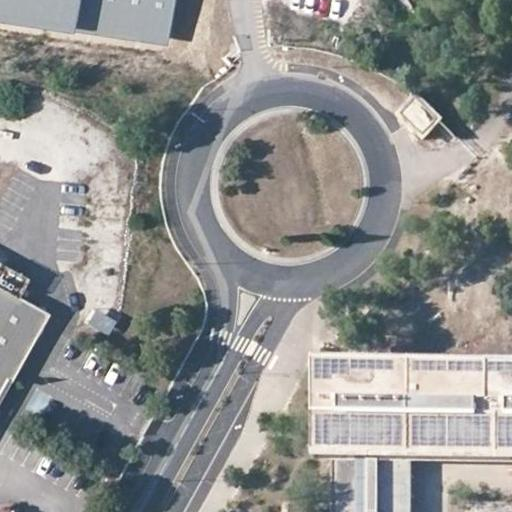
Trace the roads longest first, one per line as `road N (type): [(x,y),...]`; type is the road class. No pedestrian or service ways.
road 1 (tertiary): [(325,270),(360,243),(381,179),(359,124),(309,92),(250,96),(205,135),(191,192),(215,246)]
road 2 (tertiary): [(212,377),(269,307),(325,270)]
road 3 (tertiary): [(138,511),(212,377)]
road 4 (tertiary): [(215,246),(228,270),(230,310),(212,377)]
road 5 (tertiary): [(215,246),(266,276),(325,270)]
